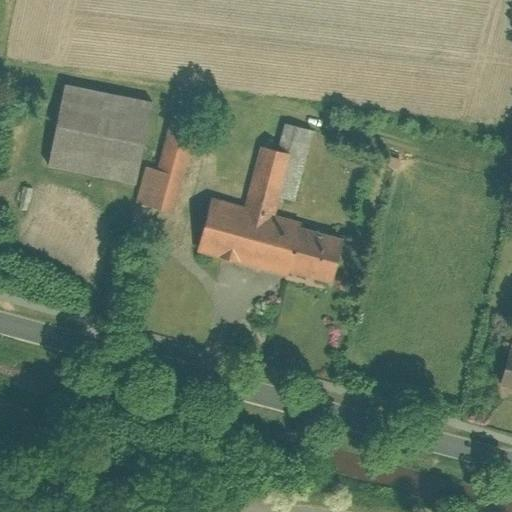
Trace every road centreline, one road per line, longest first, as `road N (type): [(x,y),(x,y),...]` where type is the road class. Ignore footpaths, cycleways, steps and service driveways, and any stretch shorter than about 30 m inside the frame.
road 1 (tertiary): [(0,328),(511,463)]
road 2 (residential): [(312,511),(260,503),(77,511)]
